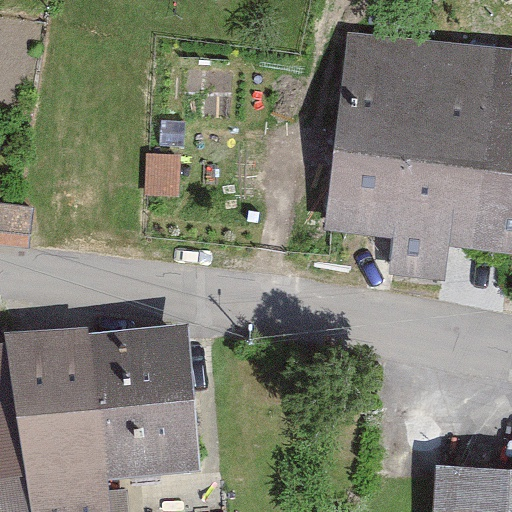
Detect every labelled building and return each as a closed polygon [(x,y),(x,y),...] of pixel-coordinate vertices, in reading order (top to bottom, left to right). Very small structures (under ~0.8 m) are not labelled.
[(336,235),(511,253),(511,53),(357,38),(336,235)] [(186,203),(186,159),(150,158),(149,202),(186,203)] [(33,207),(0,203),(0,245),(28,249),(33,207)] [(197,324),(17,340),(32,511),(120,511),(118,482),(210,474),(197,324)] [(511,511),(511,471),(442,468),(439,511),(511,511)]
